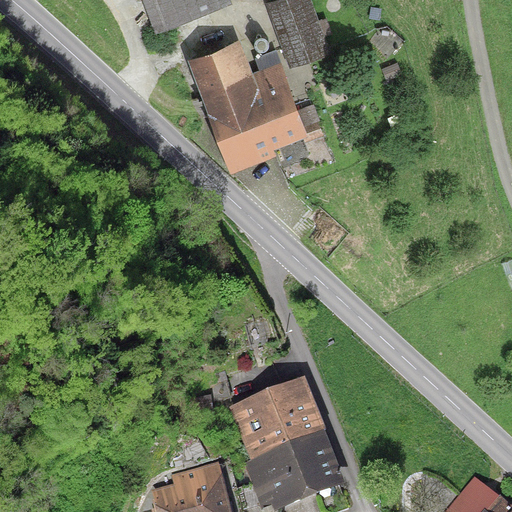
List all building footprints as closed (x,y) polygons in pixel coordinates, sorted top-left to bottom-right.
[(152,0),(162,26),(226,1),(225,0),(152,0)] [(282,0),(268,6),(289,62),(322,49),(317,35),(326,32),(321,20),(313,23),(303,0),(282,0)] [(265,37),(262,36),(259,35),(257,35),(254,36),(252,39),(251,41),(252,44),(253,47),(255,49),(258,50),(261,49),(263,48),(265,46),(266,43),(266,40),(265,37)] [(190,61),(226,155),(298,128),(270,52),(254,58),(259,72),(244,78),(232,45),(190,61)] [(302,139),(319,133),(314,121),(298,128),(302,139)] [(317,435),(298,387),(239,410),(258,457),(317,435)] [(311,490),(311,491),(336,483),(318,435),(317,435),(258,457),(254,458),(265,485),(236,490),(241,511),(276,511),(276,510),(297,501),(295,495),(311,490)] [(152,501),(154,511),(221,511),(217,495),(225,494),(218,466),(170,478),(174,495),(152,501)] [(511,511),(506,507),(506,508),(497,500),(487,511),(479,511),(462,498),(449,511),(511,511)]
